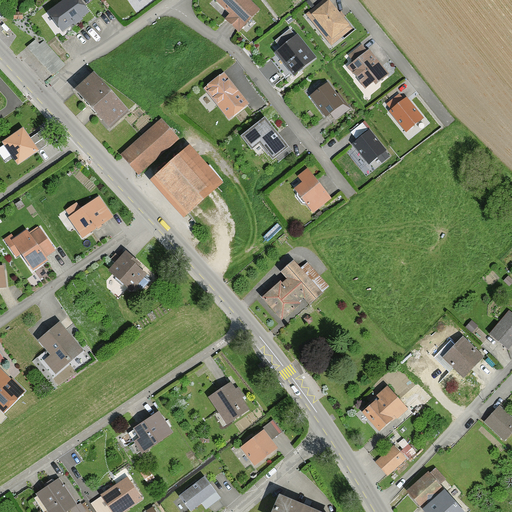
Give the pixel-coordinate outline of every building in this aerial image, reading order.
[(62,0),(64,2),(47,14),(62,35),(74,27),(74,28),(84,22),(82,19),(89,15),(79,0),(62,0)] [(260,12),(247,0),(214,0),(214,1),(230,16),(225,21),(239,34),(260,12)] [(328,0),(326,0),(306,16),(331,47),(352,30),(328,0)] [(317,60),(298,37),(275,55),(294,78),(317,60)] [(37,42),(28,50),(53,78),(67,66),(46,42),(41,47),(37,42)] [(353,63),(347,68),(365,91),(373,85),(376,88),(390,77),(370,51),(367,53),(362,45),(348,56),(353,63)] [(250,105),(224,74),(204,91),(230,122),(250,105)] [(95,77),(75,94),(109,134),(129,117),(95,77)] [(327,84),(310,97),(326,118),(343,105),(327,84)] [(399,95),(387,105),(392,111),(389,114),(406,135),(425,119),(407,98),(404,100),(399,95)] [(265,119),(241,138),(252,153),(260,146),(272,162),(289,149),(265,119)] [(164,121),(124,156),(141,176),(182,141),(164,121)] [(48,156),(31,131),(9,146),(25,171),(48,156)] [(370,132),(353,146),(369,166),(387,151),(370,132)] [(188,150),(151,182),(184,219),(220,188),(188,150)] [(313,177),(295,191),(313,215),(332,200),(313,177)] [(113,218),(99,198),(81,210),(77,204),(65,212),(83,239),(113,218)] [(23,257),(35,275),(51,264),(47,259),(58,251),(42,228),(32,236),(30,234),(17,242),(13,237),(5,242),(18,260),(23,257)] [(125,248),(107,270),(132,290),(148,272),(137,263),(139,259),(125,248)] [(300,270),(291,260),(278,271),(282,276),(260,296),(282,320),(306,299),(312,305),(331,288),(308,263),(300,270)] [(0,291),(8,290),(6,269),(0,269),(0,291)] [(489,332),(507,349),(511,344),(511,312),(509,310),(489,332)] [(41,357),(56,373),(84,348),(58,318),(35,338),(47,352),(41,357)] [(472,334),(483,344),(489,338),(477,327),(472,334)] [(484,356),(462,335),(441,357),(464,378),(484,356)] [(0,409),(4,413),(26,392),(0,367),(0,362),(4,360),(0,352),(0,409)] [(210,395),(232,424),(249,411),(228,382),(210,395)] [(405,407),(385,385),(375,394),(376,396),(359,411),(380,434),(408,410),(413,416),(425,405),(417,396),(405,407)] [(511,431),(511,416),(499,404),(484,420),(504,440),(511,431)] [(157,410),(132,426),(138,437),(133,440),(141,454),(173,434),(157,410)] [(239,446),(255,466),(278,449),(262,429),(239,446)] [(375,462),(387,477),(406,461),(394,446),(375,462)] [(427,471),(405,490),(423,511),(461,511),(440,486),(447,480),(436,468),(430,473),(427,471)] [(59,476),(35,492),(48,511),(65,511),(69,510),(70,511),(80,511),(76,505),(78,504),(59,476)] [(126,476),(101,493),(113,511),(118,511),(140,498),(126,476)] [(178,494),(191,511),(201,504),(206,510),(220,499),(203,476),(178,494)] [(325,511),(281,494),(273,511),(325,511)]
